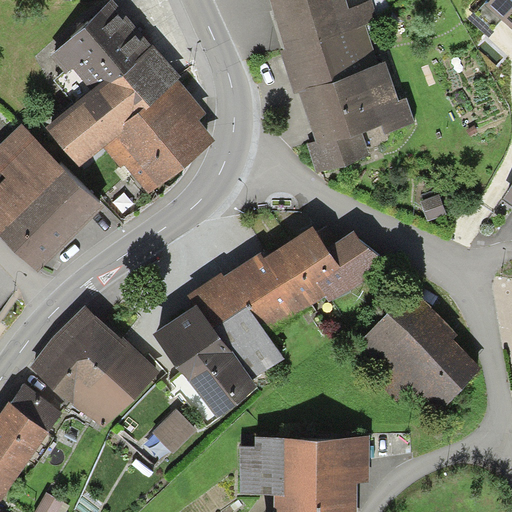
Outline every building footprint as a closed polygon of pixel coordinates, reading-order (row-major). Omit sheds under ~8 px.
[(72,58),(91,83),(148,36),(119,0),(105,0),(48,44),(64,64),(72,58)] [(350,0),(273,0),(286,40),(280,42),(294,84),(299,84),(378,57),(365,17),(377,14),(372,0),(359,0),(351,3),(350,0)] [(511,0),(491,0),(511,19),(511,0)] [(182,69),(152,33),(148,36),(91,83),(50,116),(80,153),(99,137),(178,72),(182,69)] [(386,54),(378,57),(299,84),(317,134),(307,138),(317,168),(370,150),(362,126),(384,119),(386,124),(415,115),(407,89),(399,92),(386,54)] [(207,106),(178,72),(99,137),(121,164),(125,161),(148,188),(216,131),(200,112),(207,106)] [(0,162),(6,169),(0,174),(0,227),(39,265),(106,197),(21,116),(0,137),(0,162)] [(371,165),(366,176),(378,182),(382,170),(371,165)] [(440,192),(421,198),(428,217),(446,211),(440,192)] [(196,291),(254,371),(286,349),(269,326),(327,285),(317,271),(341,254),(328,237),(312,214),(265,247),(261,242),(224,267),(222,263),(192,284),(196,291)] [(391,254),(354,220),(328,237),(341,254),(317,271),(327,285),(332,292),(351,283),(391,254)] [(411,280),(345,347),(399,399),(407,391),(431,414),(484,360),(454,332),(459,327),(411,280)] [(258,376),(254,371),(196,291),(155,320),(216,405),(258,376)] [(121,331),(87,299),(31,360),(104,427),(160,365),(122,330),(121,331)] [(62,407),(33,385),(21,400),(51,422),(62,407)] [(9,391),(0,403),(0,491),(1,492),(51,422),(21,400),(9,391)] [(177,405),(153,427),(173,449),(198,427),(177,405)] [(370,474),(370,428),(256,427),(256,438),(240,438),(240,486),(274,486),(274,506),(262,506),(261,511),(357,511),(357,474),(370,474)] [(64,499),(47,488),(33,511),(35,511),(61,511),(58,509),(64,499)]
